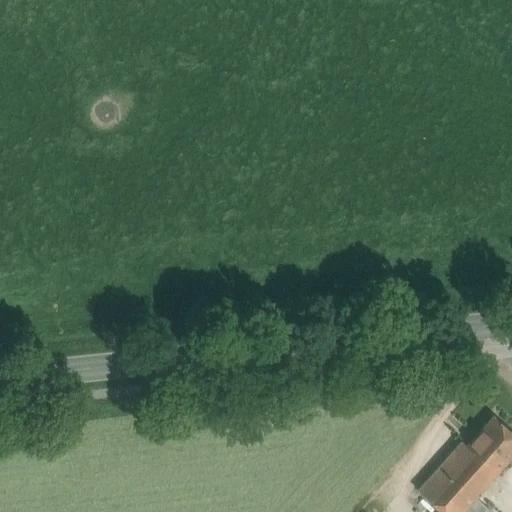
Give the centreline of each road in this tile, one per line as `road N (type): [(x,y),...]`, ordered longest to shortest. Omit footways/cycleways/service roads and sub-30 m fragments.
road 1 (secondary): [(494,330),(0,382)]
road 2 (track): [(368,511),(504,361)]
